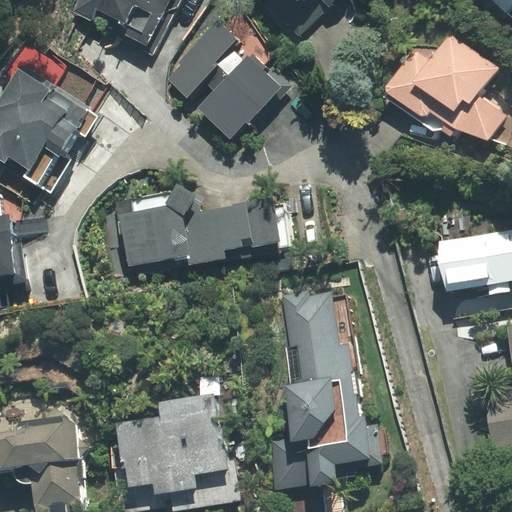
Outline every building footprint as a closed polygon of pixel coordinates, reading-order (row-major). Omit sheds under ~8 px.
[(94,0),(85,16),(156,57),(188,0),(94,0)] [(256,0),(304,48),(351,0),(256,0)] [(511,0),(488,0),(511,22),(511,0)] [(289,90),(220,21),(166,75),(234,145),(289,90)] [(386,98),(452,142),(491,148),(510,120),(483,102),(502,73),(456,42),(450,50),(418,51),(386,98)] [(106,121),(30,72),(0,119),(0,183),(20,197),(29,182),(56,199),(106,121)] [(0,287),(23,287),(19,224),(4,225),(2,192),(0,192),(0,287)] [(192,195),(116,202),(115,253),(131,253),(131,269),(231,269),(231,259),(296,259),(296,213),(215,212),(192,195)] [(511,234),(442,242),(448,294),(511,286),(511,234)] [(345,285),(283,292),(300,435),(275,438),(281,487),(313,484),(314,495),(343,492),(340,468),(375,464),(370,418),(361,419),(345,285)] [(159,423),(114,429),(126,511),(165,511),(243,501),(237,460),(230,461),(221,394),(156,403),(159,423)] [(511,411),(490,414),(493,448),(511,445),(511,411)] [(91,511),(81,432),(76,428),(0,437),(0,475),(18,473),(18,474),(18,475),(18,476),(18,477),(18,478),(19,479),(19,480),(20,481),(20,482),(21,483),(22,484),(22,485),(23,486),(24,486),(25,487),(26,487),(26,488),(27,488),(28,489),(29,489),(30,489),(31,490),(32,490),(33,490),(34,490),(35,490),(36,490),(37,490),(38,489),(39,489),(40,489),(41,488),(42,488),(43,488),(45,511),(91,511)]
